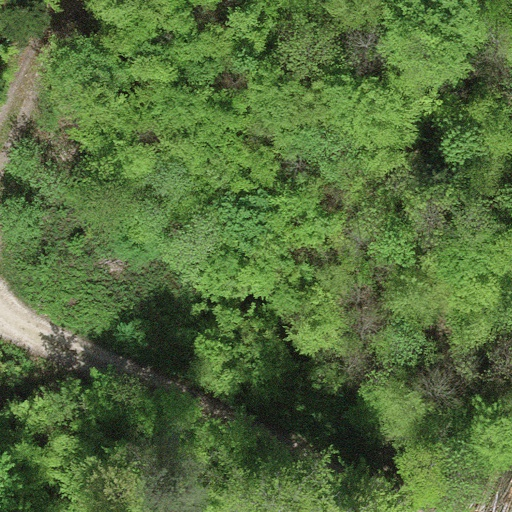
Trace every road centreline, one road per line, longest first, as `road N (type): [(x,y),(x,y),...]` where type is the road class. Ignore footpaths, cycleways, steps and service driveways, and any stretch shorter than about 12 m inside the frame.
road 1 (track): [(384,511),(302,461),(0,313)]
road 2 (track): [(0,134),(68,0)]
